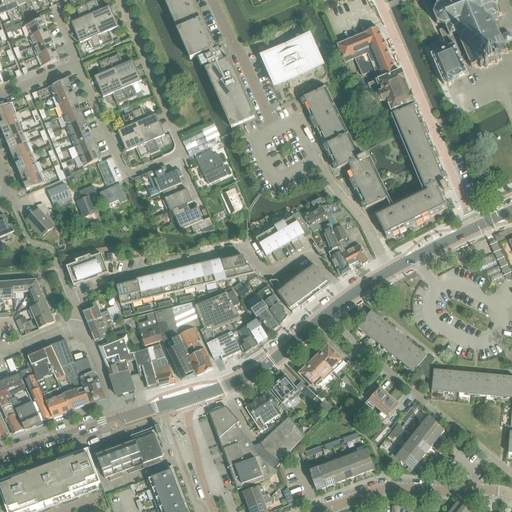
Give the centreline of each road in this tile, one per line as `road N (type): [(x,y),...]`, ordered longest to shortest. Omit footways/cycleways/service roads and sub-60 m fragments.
road 1 (residential): [(80,325),(70,296),(246,246),(269,272),(311,254),(347,297)]
road 2 (residential): [(476,227),(379,0)]
road 3 (residential): [(511,492),(383,484),(310,511)]
road 4 (residential): [(76,60),(124,174),(174,153)]
road 5 (residential): [(174,153),(182,150),(119,0)]
road 6 (tertiary): [(183,401),(241,379),(322,315)]
road 7 (residential): [(272,131),(212,0)]
road 8 (residential): [(394,270),(315,160)]
road 9 (tertiary): [(118,417),(0,456)]
road 10 (residential): [(415,392),(322,315)]
